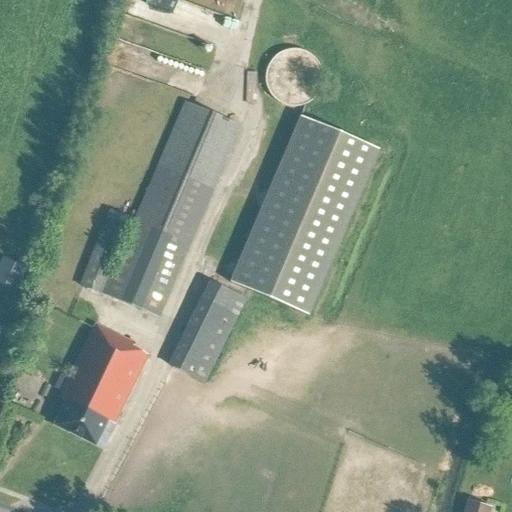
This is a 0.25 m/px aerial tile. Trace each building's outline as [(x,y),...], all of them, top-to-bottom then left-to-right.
[(174,52),(181,36),(130,14),(123,30),(174,52)] [(293,107),(302,106),(310,102),(316,95),(320,87),(322,78),(320,69),(316,61),(310,55),(301,51),(293,49),(284,51),(276,55),(269,62),(265,70),(264,79),(265,88),(269,96),(276,102),(284,106),(293,107)] [(183,103),(133,221),(102,295),(158,318),(239,126),(183,103)] [(378,150),(300,117),(230,283),(307,316),(378,150)] [(102,295),(133,221),(110,212),(79,286),(102,295)] [(0,277),(18,286),(27,268),(2,257),(0,260),(0,277)] [(204,383),(235,318),(243,301),(207,284),(168,365),(204,383)] [(113,424),(147,355),(132,348),(133,345),(94,326),(67,380),(60,377),(54,389),(61,392),(59,398),(65,401),(53,426),(94,446),(107,421),(113,424)] [(484,511),(486,507),(467,501),(463,511),(484,511)]
